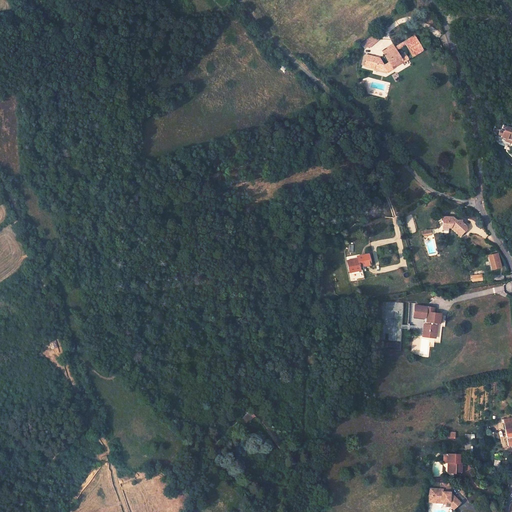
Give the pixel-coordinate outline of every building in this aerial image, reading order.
[(360,45),(364,49),(366,47),(368,49),(379,40),(373,33),(360,45)] [(365,67),(381,70),(386,67),(388,71),(393,68),(392,66),(407,57),(405,53),(400,56),(396,50),(406,45),(411,54),(422,48),(414,36),(394,47),(388,51),(387,49),(382,52),(388,63),(384,65),(380,59),(367,56),(365,67)] [(422,48),(411,54),(413,57),(423,51),(422,48)] [(407,57),(392,66),(393,68),(408,60),(407,57)] [(511,127),(496,122),(492,131),(495,136),(505,139),(504,141),(511,143),(511,130),(510,130),(511,127)] [(442,226),(451,227),(455,218),(453,217),(443,216),(441,217),(441,219),(442,221),(442,226)] [(455,218),(451,227),(460,235),(465,230),(466,226),(462,222),(462,219),(457,220),(455,218)] [(488,255),(492,270),(502,268),(498,252),(488,255)] [(347,260),(349,272),(360,269),(359,267),(369,264),(367,254),(357,256),(357,258),(347,260)] [(426,319),(423,336),(436,338),(438,323),(441,323),(442,313),(433,312),(433,307),(416,305),(414,317),(426,319)] [(238,420),(243,425),(254,415),(252,412),(251,412),(250,411),(249,411),(248,411),(247,411),(238,420)] [(505,429),(507,445),(511,444),(511,418),(501,420),(503,429),(505,429)] [(450,473),(461,474),(461,461),(459,461),(458,461),(458,459),(459,459),(459,454),(443,454),(443,463),(448,463),(447,466),(450,468),(450,473)] [(442,483),(442,489),(442,492),(450,492),(450,483),(442,483)] [(450,506),(453,509),(460,503),(450,493),(450,492),(442,492),(442,489),(432,489),(431,498),(434,501),(442,501),(443,503),(446,503),(446,505),(450,506)]
